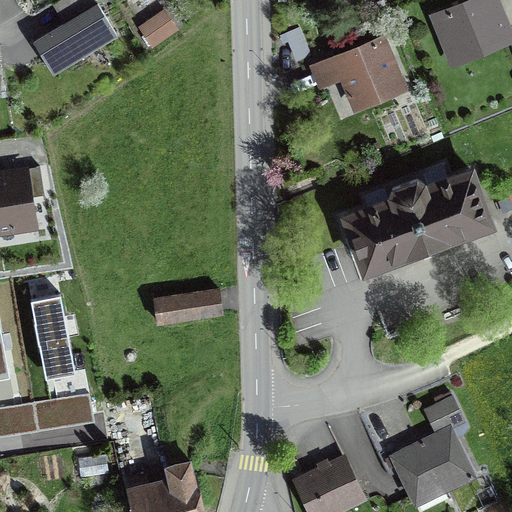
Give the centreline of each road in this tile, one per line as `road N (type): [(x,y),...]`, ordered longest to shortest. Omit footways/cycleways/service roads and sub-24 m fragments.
road 1 (tertiary): [(256,409),(245,0)]
road 2 (unknown): [(387,386),(355,322),(362,305),(377,291),(511,240)]
road 3 (track): [(387,386),(511,326)]
road 4 (residential): [(256,409),(319,405),(387,386)]
